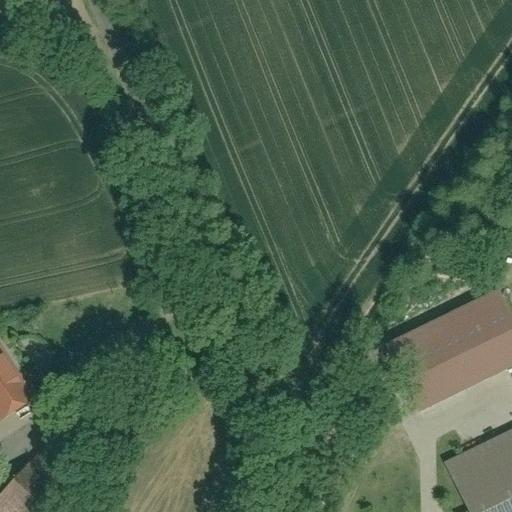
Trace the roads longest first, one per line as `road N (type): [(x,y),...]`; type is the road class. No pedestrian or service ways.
road 1 (residential): [(100,0),(255,350),(275,425),(271,511)]
road 2 (unknown): [(218,267),(34,359)]
